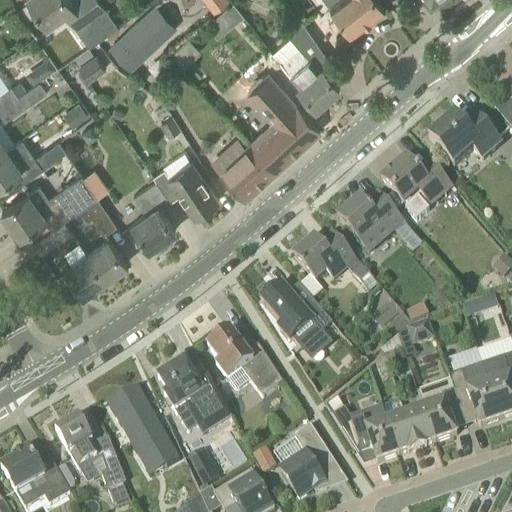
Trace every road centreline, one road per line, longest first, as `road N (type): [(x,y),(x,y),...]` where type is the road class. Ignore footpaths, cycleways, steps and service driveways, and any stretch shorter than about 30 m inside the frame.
road 1 (secondary): [(39,381),(215,262),(511,12)]
road 2 (residential): [(394,502),(511,461)]
